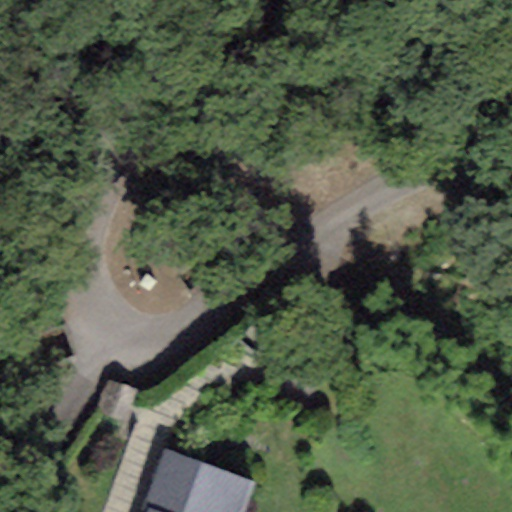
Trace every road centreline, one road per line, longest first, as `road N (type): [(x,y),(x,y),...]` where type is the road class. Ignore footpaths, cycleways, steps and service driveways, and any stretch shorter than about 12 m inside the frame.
road 1 (unclassified): [(511,13),(244,121),(81,231),(37,241),(9,230),(0,212)]
road 2 (unclassified): [(0,129),(60,31),(98,0)]
